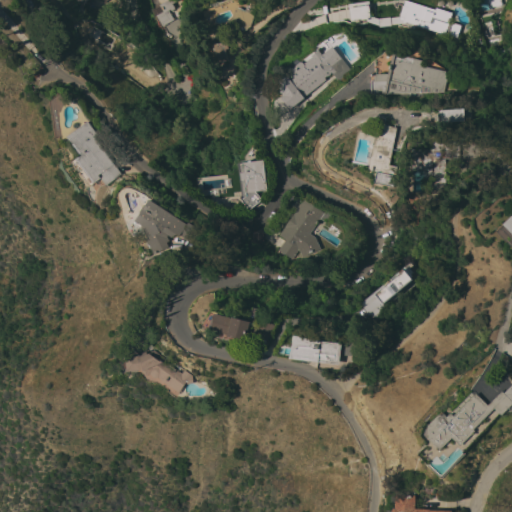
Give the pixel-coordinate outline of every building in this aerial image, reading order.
[(153,0),(152,24),(165,25),(165,34),(168,34),(168,26),(173,26),(172,32),(176,32),(176,22),(172,22),(173,1),(155,0),(153,0)] [(232,16),(235,7),(244,11),(248,0),(251,0),(258,3),(250,26),(238,37),(234,34),(232,36),(237,40),(229,49),(231,60),(215,62),(210,27),(223,25),(229,19),(232,16)] [(404,0),(434,9),(435,7),(451,13),(448,22),(460,25),(456,39),(398,20),(404,0)] [(499,0),(501,5),(488,8),(488,6),(487,6),(485,0),(499,0)] [(349,20),(368,19),(367,5),(348,6),(349,20)] [(329,45),(330,45),(349,69),(336,79),(331,72),(324,78),(324,81),(301,99),(283,75),(317,49),(314,46),(324,38),(329,45)] [(370,81),(373,81),(373,75),(376,75),(376,74),(387,73),(392,53),(422,60),(421,65),(445,71),(444,74),(447,75),(443,92),(371,93),(370,81)] [(232,61),(217,62),(217,86),(233,86),(232,61)] [(439,123),(438,110),(442,110),(441,108),(451,108),(451,109),(453,109),(453,108),(463,107),(464,121),(439,123)] [(107,185),(101,178),(103,176),(101,173),(98,175),(100,178),(94,183),(76,159),(81,155),(67,137),(88,121),(98,134),(94,137),(122,174),(107,185)] [(376,171),(368,170),(375,135),(381,136),(383,125),(396,127),(389,165),(397,167),(393,186),(374,182),(376,171)] [(459,158),(445,159),(445,186),(439,186),(439,190),(423,190),(423,169),(412,169),(412,142),(458,142),(459,158)] [(266,190),(254,192),(261,200),(248,210),(240,200),(245,195),(243,180),(238,181),(237,163),(262,160),(266,190)] [(187,224),(188,222),(199,229),(192,242),(180,235),(179,236),(177,234),(173,236),(172,237),(168,235),(168,236),(170,241),(167,242),(169,247),(154,254),(141,224),(135,220),(149,199),(187,224)] [(323,213),(309,233),(314,237),(319,249),(301,257),(297,250),(291,259),(278,250),(285,240),(278,235),(304,199),(323,213)] [(511,240),(511,241),(497,227),(501,223),(503,224),(511,215),(511,240)] [(390,280),(389,279),(410,261),(412,265),(409,268),(416,276),(399,290),(401,293),(378,312),(379,313),(375,317),(374,315),(372,317),(370,314),(368,316),(360,306),(361,305),(360,303),(383,284),(384,286),(390,280)] [(234,318),(235,315),(251,319),(246,341),(236,338),(235,342),(214,337),(215,331),(211,330),(215,313),(234,318)] [(269,342),(253,335),(260,318),(276,324),(269,342)] [(289,358),(291,350),(295,334),(321,341),(340,343),(340,341),(356,343),(354,356),(340,354),(339,364),(296,359),(289,358)] [(155,378),(152,376),(150,374),(145,376),(144,369),(128,371),(126,357),(140,355),(141,357),(150,354),(182,373),(185,369),(193,375),(193,383),(186,384),(180,393),(159,377),(155,378)] [(511,385),(511,408),(510,410),(508,408),(501,415),(495,408),(473,429),(475,431),(460,446),(452,438),(439,450),(429,439),(428,426),(442,411),(447,416),(451,413),(453,416),(476,393),(488,405),(502,391),(503,393),(511,385)] [(428,464),(418,454),(426,446),(436,456),(429,463),(428,464)] [(391,511),(392,508),(394,508),(395,494),(415,495),(414,508),(451,511),(391,511)]
